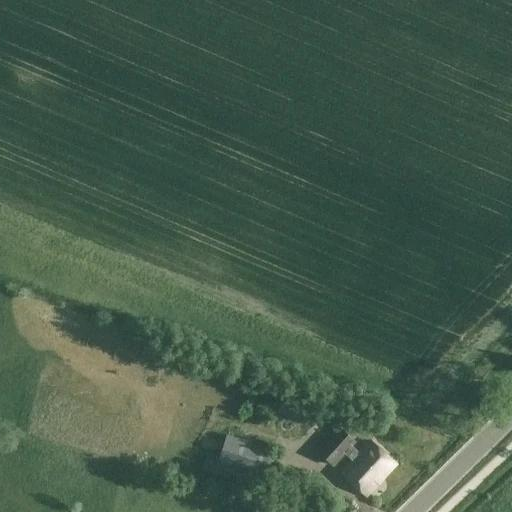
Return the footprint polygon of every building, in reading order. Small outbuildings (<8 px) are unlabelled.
[(311,402),(284,393),(277,413),(293,418),(295,411),(307,415),(311,402)] [(352,416),(346,424),(358,431),(363,423),(352,416)] [(318,453),(331,464),(342,450),(354,460),(341,474),(365,495),(395,461),(373,442),(364,453),(351,442),(354,439),(341,427),(318,453)] [(219,460),(266,472),(272,450),(226,437),(220,457),(219,460)] [(207,453),(202,469),(215,473),(219,460),(220,457),(207,453)] [(215,473),(214,474),(260,488),(264,475),(219,460),(215,473)]
